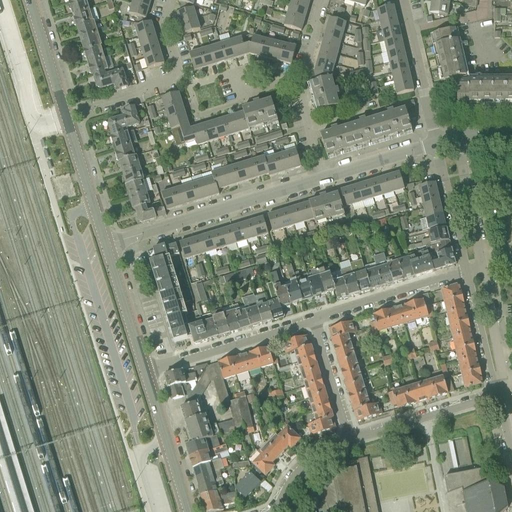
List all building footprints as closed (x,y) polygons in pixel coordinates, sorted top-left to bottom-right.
[(73,16),(90,10),(86,0),(82,0),(70,3),(69,3),(73,16)] [(133,0),(132,4),(149,9),(151,0),(133,0)] [(195,0),(177,0),(177,1),(181,2),(184,11),(191,9),(190,5),(193,6),(195,0)] [(291,0),(290,4),(308,9),(311,0),(310,0),(291,0)] [(432,2),(430,14),(448,17),(449,4),(432,2)] [(139,23),(147,22),(146,19),(149,9),(132,4),(129,14),(137,17),(139,23)] [(287,17),(304,22),(308,9),(290,4),(287,17)] [(380,21),(396,18),(394,7),(377,10),(380,21)] [(191,9),(177,14),(180,24),(197,19),(194,8),(191,9)] [(78,28),(94,22),(90,10),(73,16),(77,28),(78,28)] [(284,27),(301,32),(304,22),(287,17),(284,27)] [(382,32),(399,28),(396,18),(380,21),(382,32)] [(184,35),(201,30),(197,19),(180,24),(184,35)] [(327,30),(344,34),(347,24),(341,22),(336,20),(330,19),(327,30)] [(82,39),(98,34),(95,22),(94,22),(78,28),(82,39)] [(138,38),(155,33),(152,23),(147,24),(147,22),(139,23),(140,26),(135,27),(138,38)] [(385,43),(401,39),(399,28),(382,32),(385,43)] [(511,81),(467,82),(466,77),(455,29),(431,35),(442,82),(457,79),(457,82),(457,107),(511,106),(511,81)] [(250,55),(260,57),(264,40),(253,37),(253,30),(249,30),(249,36),(250,55)] [(324,40),(341,45),(344,34),(327,30),(324,40)] [(141,49),(158,44),(155,33),(138,38),(141,49)] [(85,51),(101,47),(102,47),(98,34),(82,39),(85,51)] [(237,59),(250,55),(249,36),(232,42),(237,59)] [(387,53),(404,49),(401,39),(385,43),(387,53)] [(260,57),(271,60),(275,43),(264,40),(260,57)] [(321,51),(338,56),(341,45),(324,40),(321,51)] [(226,62),(237,59),(232,42),(221,45),(226,62)] [(271,60),(281,63),(285,45),(275,43),(271,60)] [(144,59),(161,54),(158,44),(141,49),(144,59)] [(216,65),(226,62),(221,45),(210,48),(216,65)] [(281,63),(292,65),(296,48),(285,45),(281,63)] [(88,64),(105,58),(101,47),(85,51),(84,51),(88,64)] [(205,69),(216,65),(210,48),(200,51),(205,69)] [(390,64),(406,60),(404,49),(387,53),(390,64)] [(195,72),(205,69),(200,51),(190,54),(195,72)] [(318,62),(335,66),(338,56),(321,51),(318,62)] [(148,70),(164,65),(161,54),(144,59),(148,70)] [(105,72),(109,71),(105,58),(88,64),(92,76),(94,75),(94,76),(105,72)] [(392,74),(409,70),(406,60),(390,64),(392,74)] [(332,78),(331,76),(332,77),(335,66),(318,62),(314,74),(317,82),(332,78)] [(120,91),(128,88),(123,70),(110,74),(114,85),(115,91),(120,90),(120,91)] [(394,85),(411,81),(409,70),(392,74),(394,85)] [(344,76),(346,81),(364,76),(363,71),(344,76)] [(101,89),(114,85),(110,74),(106,75),(105,72),(94,76),(97,87),(101,89)] [(339,95),(337,89),(335,90),(332,78),(317,82),(307,85),(315,114),(339,107),(336,96),(339,95)] [(397,96),(414,92),(411,81),(394,85),(397,96)] [(165,109),(182,103),(179,93),(162,99),(165,109)] [(243,109),(244,113),(249,130),(278,121),(271,100),(260,104),(259,101),(253,103),(254,106),(243,109)] [(168,120),(185,114),(182,103),(165,109),(168,120)] [(127,129),(139,125),(134,107),(125,110),(126,111),(121,112),(123,118),(127,129)] [(321,135),(328,159),(328,160),(413,133),(405,109),(394,113),(393,110),(387,112),(388,115),(366,121),(365,119),(359,121),(360,123),(338,130),(337,127),(331,129),(332,132),(321,135)] [(239,133),(249,130),(244,113),(234,116),(239,133)] [(172,130),(189,125),(185,114),(168,120),(172,130)] [(229,137),(239,133),(234,116),(224,119),(229,137)] [(123,131),(127,129),(123,118),(111,122),(109,125),(113,138),(124,134),(123,131)] [(218,140),(229,137),(224,119),(213,122),(218,140)] [(208,143),(218,140),(213,122),(203,126),(208,143)] [(177,148),(196,142),(192,129),(190,130),(189,125),(172,130),(177,148)] [(197,146),(208,143),(203,126),(192,129),(196,142),(197,146)] [(270,141),(282,137),(281,132),(269,136),(270,141)] [(114,151),(132,145),(128,133),(124,134),(113,138),(110,138),(114,151)] [(258,145),(270,141),(269,136),(257,140),(258,145)] [(118,162),(136,156),(132,145),(114,151),(118,162)] [(290,171),(301,167),(296,150),(285,154),(290,171)] [(280,174),(290,171),(285,154),(275,157),(280,174)] [(124,176),(141,170),(137,156),(136,156),(118,162),(118,163),(119,162),(124,176)] [(259,178),(269,175),(265,160),(265,157),(253,160),(259,178)] [(269,177),(280,174),(275,157),(265,160),(269,175),(269,177)] [(248,181),(259,178),(253,160),(243,163),(248,181)] [(238,184),(248,181),(243,163),(232,167),(238,184)] [(228,187),(238,184),(232,167),(222,170),(228,187)] [(126,188),(144,182),(144,181),(145,181),(141,170),(124,176),(127,186),(126,186),(126,188)] [(218,190),(228,187),(222,170),(212,173),(213,178),(218,190)] [(394,193),(405,190),(400,173),(389,177),(394,193)] [(384,196),(394,193),(389,177),(379,180),(384,196)] [(219,195),(218,190),(213,178),(203,181),(209,198),(219,195)] [(373,200),(384,196),(379,180),(368,183),(373,200)] [(198,202),(209,198),(203,181),(193,184),(198,202)] [(130,199),(147,193),(144,182),(126,188),(130,199)] [(363,203),(373,200),(368,183),(358,186),(363,203)] [(421,199),(438,195),(435,183),(418,187),(421,199)] [(188,205),(198,202),(193,184),(183,187),(188,205)] [(353,206),(363,203),(358,186),(348,189),(353,206)] [(178,208),(188,205),(183,187),(172,190),(178,208)] [(343,209),(353,206),(348,189),(336,193),(337,195),(343,209)] [(167,211),(178,208),(172,190),(162,193),(167,211)] [(133,209),(151,204),(147,193),(130,199),(133,209)] [(309,203),(314,220),(316,225),(317,227),(345,218),(344,216),(345,216),(343,209),(337,195),(327,198),(326,195),(320,197),(321,200),(309,203)] [(423,209),(440,205),(438,195),(421,199),(423,209)] [(305,223),(314,220),(309,203),(300,206),(305,223)] [(143,224),(155,220),(152,211),(149,212),(147,206),(151,205),(151,204),(133,209),(134,210),(136,210),(140,222),(143,224)] [(426,219),(443,215),(440,205),(423,209),(426,219)] [(294,226),(305,223),(300,206),(289,210),(294,226)] [(152,211),(155,220),(167,216),(166,211),(164,207),(154,211),(152,211)] [(284,230),(294,226),(289,210),(279,213),(284,230)] [(273,233),(284,230),(279,213),(268,216),(273,233)] [(373,221),(382,218),(380,213),(371,215),(373,221)] [(428,230),(445,226),(443,215),(426,219),(428,230)] [(258,238),(269,235),(264,218),(253,222),(258,238)] [(247,242),(258,238),(253,222),(242,225),(247,242)] [(237,245),(247,242),(242,225),(232,228),(237,245)] [(337,234),(345,231),(343,226),(335,228),(337,234)] [(236,245),(237,245),(232,228),(222,231),(227,248),(236,245)] [(328,236),(337,234),(335,228),(327,231),(328,236)] [(417,249),(427,246),(449,241),(446,229),(428,234),(429,239),(425,240),(421,241),(421,244),(414,246),(415,249),(417,249)] [(216,251),(227,248),(222,231),(211,234),(216,251)] [(320,239),(328,236),(327,231),(318,233),(320,239)] [(216,251),(211,234),(201,237),(206,254),(216,251)] [(197,257),(206,254),(201,237),(192,240),(197,257)] [(185,261),(197,257),(192,240),(180,244),(185,261)] [(428,249),(434,272),(452,266),(454,263),(449,241),(427,246),(428,249)] [(167,248),(170,258),(179,255),(176,245),(167,248)] [(167,248),(165,248),(165,246),(153,250),(154,253),(148,255),(150,263),(174,343),(192,338),(189,327),(186,315),(188,314),(170,258),(167,248)] [(434,272),(428,249),(408,255),(415,278),(434,272)] [(383,288),(393,284),(385,259),(384,255),(373,259),(375,264),(383,288)] [(393,284),(404,281),(397,259),(396,255),(391,257),(385,259),(393,284)] [(415,278),(408,255),(397,259),(404,281),(415,278)] [(371,291),(364,268),(364,266),(359,268),(357,262),(350,264),(352,269),(359,295),(371,291)] [(371,291),(383,288),(375,264),(364,268),(371,291)] [(292,305),(303,302),(294,274),(293,271),(291,265),(285,267),(288,276),(289,276),(291,282),(285,284),(292,305)] [(336,292),(332,280),(329,268),(324,270),(324,269),(317,272),(324,295),(336,292)] [(249,279),(255,278),(252,269),(246,271),(249,279)] [(349,298),(359,295),(352,269),(342,272),(349,298)] [(246,271),(234,274),(237,283),(249,279),(246,271)] [(314,298),(324,295),(317,272),(307,275),(314,298)] [(339,301),(349,298),(342,272),(336,274),(337,279),(332,280),(336,292),(339,301)] [(314,298),(307,275),(307,274),(300,276),(298,273),(294,274),(303,302),(314,298)] [(227,286),(237,283),(234,274),(224,278),(226,284),(226,287),(227,286)] [(281,309),(292,305),(285,284),(280,285),(279,281),(276,282),(274,277),(271,278),(273,283),(281,309)] [(284,318),(281,309),(273,283),(267,284),(269,289),(268,289),(273,303),(268,304),(268,305),(272,322),(284,318)] [(201,305),(207,303),(201,285),(195,286),(201,305)] [(445,302),(463,298),(461,291),(459,285),(442,290),(445,302)] [(251,329),(263,325),(257,305),(253,292),(246,294),(251,310),(246,311),(251,329)] [(429,300),(428,295),(422,297),(422,298),(423,301),(425,308),(430,306),(431,306),(429,300)] [(448,314),(465,310),(464,305),(463,298),(445,302),(448,314)] [(410,305),(416,322),(428,318),(427,313),(425,308),(423,301),(410,305)] [(263,325),(272,322),(268,305),(263,306),(263,303),(257,305),(263,325)] [(240,332),(251,329),(246,311),(244,306),(239,308),(238,305),(233,306),(233,308),(240,332)] [(404,325),(416,322),(410,305),(398,308),(404,325)] [(230,335),(240,332),(233,308),(223,311),(230,335)] [(391,329),(404,325),(398,308),(386,312),(391,329)] [(451,327),(469,323),(467,316),(466,316),(465,310),(448,314),(451,327)] [(219,338),(230,335),(223,311),(222,312),(222,311),(212,314),(212,315),(219,338)] [(378,333),(391,329),(386,312),(373,316),(375,323),(377,328),(378,333)] [(208,342),(219,338),(212,315),(201,319),(208,342)] [(195,346),(208,342),(201,319),(200,319),(200,318),(195,319),(197,325),(189,328),(192,338),(195,346)] [(349,335),(357,333),(353,322),(329,329),(332,340),(349,335)] [(454,339),(471,335),(470,329),(469,323),(451,327),(454,339)] [(335,352),(353,347),(349,335),(332,340),(335,352)] [(456,351),(474,347),(473,340),(472,340),(471,335),(454,339),(456,351)] [(294,352),(312,347),(311,346),(310,346),(307,336),(283,344),(286,355),(294,352)] [(298,365),(315,360),(312,347),(294,352),(298,365)] [(339,364),(356,359),(353,347),(335,352),(339,364)] [(459,362),(476,358),(475,353),(476,353),(474,347),(456,351),(459,362)] [(274,365),(272,361),(271,357),(270,353),(269,348),(255,352),(261,369),(274,365)] [(249,373),(261,369),(255,352),(243,356),(249,373)] [(236,377),(249,373),(243,356),(231,360),(236,377)] [(462,376),(480,371),(478,364),(476,358),(459,362),(462,376)] [(343,376),(360,371),(356,359),(339,364),(343,376)] [(223,381),(236,377),(231,360),(218,364),(222,378),(223,381)] [(302,376),(319,371),(315,360),(298,365),(302,376)] [(213,381),(222,378),(218,364),(210,366),(203,376),(211,381),(213,381)] [(183,392),(184,392),(191,390),(190,386),(188,386),(187,384),(198,382),(197,381),(208,366),(207,366),(194,369),(195,375),(187,377),(185,371),(167,376),(165,379),(172,401),(184,398),(183,392)] [(306,389),(323,384),(319,371),(302,376),(306,389)] [(346,388),(364,383),(360,371),(343,376),(346,388)] [(466,389),(483,384),(481,378),(482,378),(480,371),(462,376),(466,389)] [(199,383),(206,388),(211,381),(203,376),(199,383)] [(432,381),(437,398),(441,397),(441,396),(449,394),(445,381),(444,377),(432,381)] [(449,380),(445,381),(449,394),(454,393),(450,379),(449,380)] [(436,399),(437,398),(432,381),(418,385),(423,402),(429,400),(436,398),(436,399)] [(194,389),(202,394),(206,388),(199,383),(194,389)] [(350,400),(367,394),(364,383),(346,388),(350,400)] [(309,400),(326,395),(323,384),(306,389),(309,400)] [(417,404),(423,402),(418,385),(405,389),(410,406),(417,404)] [(199,403),(198,401),(200,398),(202,394),(194,389),(185,403),(187,406),(199,403)] [(410,406),(405,389),(393,393),(394,399),(396,405),(398,410),(405,408),(410,406)] [(355,412),(371,406),(367,394),(350,400),(354,412),(355,412)] [(313,411),(329,406),(326,395),(309,400),(313,411)] [(248,405),(246,397),(243,398),(238,400),(230,402),(232,408),(229,409),(232,421),(235,433),(239,432),(245,430),(249,429),(254,428),(248,405)] [(222,411),(229,409),(232,408),(230,402),(220,405),(222,411)] [(185,423),(203,417),(199,403),(187,406),(181,409),(185,423)] [(355,412),(358,422),(382,415),(379,404),(371,406),(355,412)] [(316,423),(333,419),(329,406),(313,411),(316,423)] [(213,438),(220,435),(216,426),(216,425),(209,427),(206,416),(203,417),(185,423),(192,444),(213,438)] [(311,436),(335,429),(336,429),(333,419),(316,423),(308,425),(311,436)] [(227,423),(231,434),(235,433),(232,421),(227,423)] [(222,424),(225,434),(229,433),(230,434),(231,434),(227,423),(222,424)] [(216,426),(220,435),(220,436),(225,434),(222,424),(216,426)] [(297,436),(294,434),(291,431),(288,428),(287,427),(278,437),(289,447),(292,449),(301,440),(297,436)] [(279,457),(289,447),(278,437),(276,436),(267,445),(279,457)] [(453,467),(472,465),(469,437),(450,438),(453,467)] [(186,446),(190,458),(226,446),(226,445),(224,440),(215,444),(213,438),(192,444),(186,446)] [(272,464),(279,457),(267,445),(260,453),(262,454),(261,455),(272,464)] [(193,469),(218,461),(217,457),(228,453),(226,446),(190,458),(193,469)] [(261,455),(252,464),(266,477),(275,467),(272,464),(261,455)] [(503,511),(508,509),(504,489),(489,483),(488,484),(485,469),(445,477),(448,495),(446,496),(449,511),(378,511),(367,458),(336,464),(338,472),(332,473),(339,511),(503,511)] [(196,478),(220,471),(221,470),(218,461),(193,469),(196,478)] [(248,462),(233,464),(233,470),(250,468),(248,462)] [(198,487),(223,481),(220,471),(196,478),(198,487)] [(250,473),(244,479),(235,489),(245,498),(259,484),(260,485),(264,481),(259,476),(256,474),(253,477),(250,473)] [(201,496),(218,492),(217,487),(221,486),(224,485),(223,481),(198,487),(201,496)] [(203,504),(235,498),(235,493),(219,496),(218,492),(201,496),(203,504)] [(205,511),(216,511),(224,511),(222,506),(236,503),(235,498),(203,504),(205,511)]
